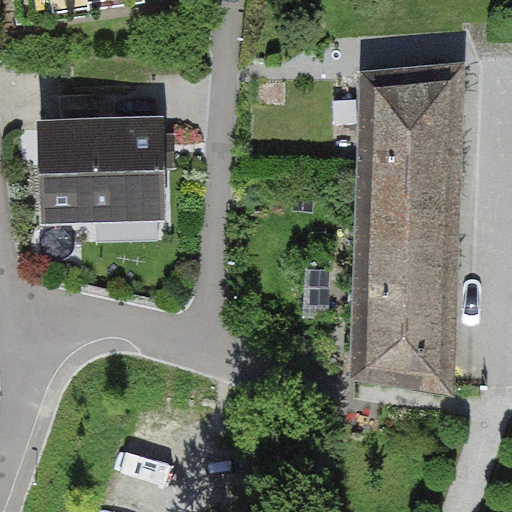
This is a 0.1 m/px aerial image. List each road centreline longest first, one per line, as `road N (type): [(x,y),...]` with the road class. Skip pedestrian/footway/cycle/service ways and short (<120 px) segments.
road 1 (residential): [(464,511),(490,438),(208,349),(21,314)]
road 2 (residential): [(21,314),(0,463)]
